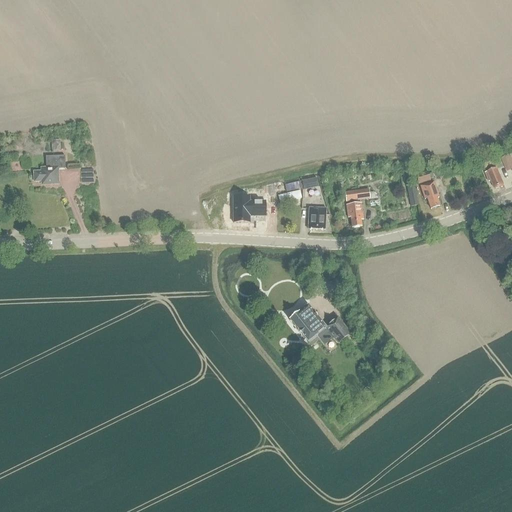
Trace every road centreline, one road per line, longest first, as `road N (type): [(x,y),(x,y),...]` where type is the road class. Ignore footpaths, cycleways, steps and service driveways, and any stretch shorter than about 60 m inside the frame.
road 1 (tertiary): [(192,238),(360,244),(511,197)]
road 2 (tertiary): [(192,238),(0,248)]
